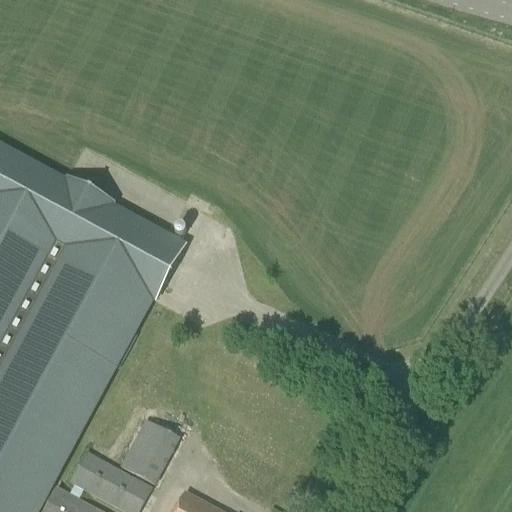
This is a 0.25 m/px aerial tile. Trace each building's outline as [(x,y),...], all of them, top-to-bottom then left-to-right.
[(0,511),(37,511),(152,301),(156,302),(185,248),(112,209),(114,205),(68,180),(66,184),(0,148),(0,511)] [(126,470),(161,487),(184,437),(148,421),(126,470)] [(117,511),(141,511),(153,490),(86,454),(69,486),(117,511)] [(97,511),(57,490),(44,511),(97,511)] [(215,511),(185,495),(175,511),(215,511)]
